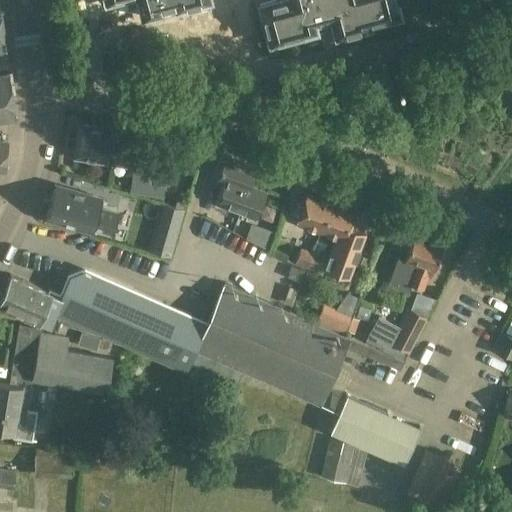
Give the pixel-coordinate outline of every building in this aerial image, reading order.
[(137,0),(142,18),(160,13),(159,8),(174,4),(175,9),(207,0),(137,0)] [(273,0),(259,4),(268,37),(286,32),(288,39),(333,27),(335,35),(368,26),(368,23),(380,20),(378,13),(396,8),(393,0),(273,0)] [(0,122),(16,120),(9,73),(0,74),(0,122)] [(130,130),(78,122),(73,159),(125,167),(130,130)] [(257,166),(225,155),(215,181),(223,184),(216,204),(257,219),(267,192),(250,185),(257,166)] [(165,176),(132,171),(129,193),(162,198),(165,176)] [(100,198),(55,186),(46,219),(63,223),(62,226),(73,229),(73,227),(90,231),(91,228),(111,234),(117,212),(97,206),(100,198)] [(295,222),(321,232),(332,202),(306,192),(295,222)] [(324,267),(349,277),(353,266),(365,233),(350,228),(356,211),(332,202),(321,232),(335,237),(328,256),(324,267)] [(183,210),(161,204),(154,232),(175,238),(183,210)] [(251,225),(246,241),(271,250),(277,233),(251,225)] [(444,244),(415,232),(403,262),(395,259),(383,288),(405,297),(410,285),(422,290),(428,276),(431,278),(444,244)] [(294,263),(307,269),(313,254),(300,248),(294,263)] [(323,258),(313,254),(307,269),(317,273),(323,258)] [(206,324),(75,266),(61,297),(10,274),(0,297),(0,304),(49,326),(54,314),(185,371),(188,364),(220,378),(220,377),(237,384),(240,377),(255,384),(258,377),(320,404),(349,339),(224,284),(206,324)] [(408,309),(390,343),(409,353),(428,319),(408,309)] [(10,375),(32,379),(105,392),(111,358),(65,350),(67,338),(41,333),(42,329),(19,325),(10,375)] [(511,338),(500,332),(492,348),(511,358),(511,338)] [(32,379),(10,375),(9,382),(0,380),(0,429),(14,432),(13,437),(31,440),(36,412),(18,409),(21,390),(30,392),(32,379)] [(511,389),(507,388),(499,416),(511,419),(511,389)] [(348,395),(332,432),(402,464),(419,427),(348,395)] [(451,402),(448,411),(492,429),(496,420),(451,402)] [(433,451),(477,467),(484,448),(440,432),(433,451)] [(353,444),(328,438),(318,475),(344,482),(353,444)] [(71,451),(59,450),(59,462),(34,462),(34,477),(71,478),(71,451)] [(0,485),(12,488),(15,471),(0,468),(0,485)]
